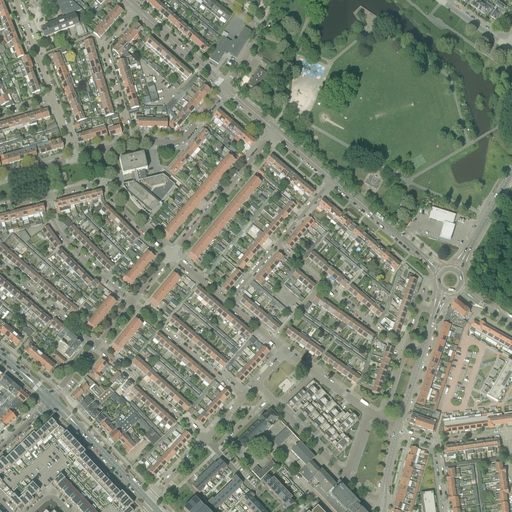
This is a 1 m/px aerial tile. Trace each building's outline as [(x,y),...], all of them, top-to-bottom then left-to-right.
[(53,0),(55,1),(57,4),(59,8),(60,11),(61,15),(62,16),(64,15),(64,17),(56,20),(57,22),(43,27),(44,29),(41,30),(44,38),(49,36),(74,27),(75,29),(76,32),(77,34),(77,38),(77,37),(78,37),(79,37),(87,34),(83,24),(89,17),(85,14),(83,12),(82,13),(82,14),(81,15),(80,16),(79,16),(78,17),(77,17),(77,16),(75,13),(81,10),(82,10),(70,0),(53,0)] [(159,0),(153,8),(158,12),(163,6),(161,5),(163,2),(160,0),(159,0)] [(200,5),(205,9),(211,1),(210,0),(204,0),(200,5)] [(250,0),(248,3),(253,6),(255,8),(261,0),(250,0)] [(470,5),(475,9),(480,2),(476,0),(473,0),(474,0),(470,5)] [(480,2),(475,9),(480,12),(487,3),(482,0),(481,0),(480,2)] [(205,9),(210,12),(216,4),(211,1),(205,9)] [(487,3),(480,12),(485,16),(488,12),(490,9),(492,10),(494,7),(487,2),(487,3)] [(493,13),(490,17),(496,21),(502,11),(503,11),(505,7),(503,6),(503,5),(497,2),(495,5),(499,8),(497,11),(495,10),(493,13)] [(158,12),(163,16),(170,8),(165,4),(163,6),(158,12)] [(210,12),(214,16),(221,8),(216,4),(210,12)] [(109,10),(112,12),(118,17),(123,12),(123,11),(122,12),(117,7),(117,6),(114,10),(112,8),(110,8),(109,10)] [(163,16),(167,20),(172,15),(170,13),(172,10),(170,8),(163,16)] [(214,16),(219,20),(225,12),(221,8),(214,16)] [(0,14),(0,19),(0,20),(8,17),(6,12),(0,14)] [(112,12),(107,17),(113,23),(118,17),(112,12)] [(225,12),(219,20),(219,21),(223,24),(230,16),(225,12)] [(167,20),(172,24),(177,19),(172,15),(167,20)] [(105,16),(101,21),(103,22),(109,28),(113,23),(107,17),(105,16)] [(177,19),(172,24),(177,28),(181,23),(184,20),(179,16),(177,19)] [(0,20),(3,26),(11,23),(8,17),(0,20)] [(103,22),(98,28),(104,33),(109,28),(103,22)] [(4,29),(5,32),(13,28),(11,23),(3,26),(0,26),(0,27),(1,30),(4,29)] [(136,23),(131,29),(137,34),(142,28),(136,24),(136,23)] [(177,28),(181,32),(186,27),(181,23),(177,28)] [(186,36),(186,37),(191,31),(192,29),(190,27),(188,29),(186,27),(181,32),(184,34),(183,35),(185,37),(186,36)] [(5,32),(3,32),(5,38),(7,37),(8,37),(15,34),(13,28),(5,32)] [(104,33),(98,28),(93,33),(93,34),(94,33),(99,38),(99,39),(104,33)] [(228,53),(236,58),(251,32),(252,33),(252,32),(244,28),(235,42),(233,41),(232,42),(231,43),(222,37),(209,59),(218,64),(217,65),(218,65),(224,55),(224,54),(225,55),(226,56),(228,54),(228,53)] [(131,29),(127,34),(133,39),(137,34),(131,29)] [(188,39),(191,41),(196,35),(191,31),(186,37),(186,38),(188,39)] [(7,37),(5,38),(7,44),(9,43),(10,43),(17,40),(15,34),(8,37),(7,37)] [(127,34),(122,39),(128,44),(133,39),(127,34)] [(144,40),(142,42),(144,44),(146,42),(150,37),(148,34),(144,39),(144,40)] [(194,44),(195,45),(200,39),(196,35),(191,41),(193,43),(192,43),(194,45),(194,44)] [(145,45),(150,49),(155,43),(150,38),(150,39),(145,45),(145,44),(145,45)] [(196,45),(195,46),(197,48),(198,47),(200,49),(206,42),(202,38),(200,39),(195,45),(196,45)] [(122,39),(117,44),(123,49),(123,50),(126,53),(131,48),(130,47),(128,45),(128,44),(122,39)] [(9,43),(11,48),(19,45),(17,40),(9,43)] [(84,42),(86,49),(94,47),(91,40),(84,42)] [(206,42),(200,49),(202,51),(202,52),(204,53),(205,53),(208,49),(210,48),(212,45),(207,41),(206,42)] [(150,49),(154,53),(160,47),(155,43),(150,49)] [(117,44),(112,50),(113,50),(118,55),(120,53),(123,56),(123,59),(125,58),(130,57),(126,53),(123,50),(123,49),(117,44)] [(11,48),(14,54),(21,51),(19,45),(11,48)] [(86,49),(88,56),(96,54),(94,47),(86,49)] [(154,53),(159,57),(164,51),(160,47),(154,53)] [(52,56),(51,56),(52,57),(54,63),(61,60),(64,60),(62,54),(66,53),(64,49),(57,52),(57,53),(58,54),(52,56)] [(21,51),(14,54),(16,60),(16,59),(23,57),(24,57),(21,51)] [(159,57),(163,61),(169,55),(164,51),(159,57)] [(88,56),(90,63),(97,60),(96,54),(88,56)] [(163,61),(168,65),(173,59),(169,55),(163,61)] [(20,60),(22,66),(30,63),(28,57),(27,57),(28,57),(20,60)] [(61,60),(54,63),(57,70),(67,66),(66,63),(65,63),(65,62),(64,59),(64,60),(61,60)] [(117,62),(119,69),(127,67),(129,66),(129,65),(127,59),(124,60),(124,59),(124,60),(117,62)] [(168,65),(172,69),(178,63),(173,59),(168,65)] [(90,63),(92,69),(99,67),(97,60),(90,63)] [(20,67),(22,72),(32,68),(30,63),(22,66),(20,67)] [(175,75),(177,73),(182,67),(178,63),(172,69),(170,71),(175,75)] [(67,66),(57,70),(59,76),(69,72),(67,66)] [(92,69),(94,76),(101,74),(99,67),(92,69)] [(127,67),(119,69),(121,76),(128,73),(127,67)] [(159,75),(160,73),(162,71),(158,67),(154,71),(159,75)] [(177,73),(181,77),(187,70),(182,67),(177,73)] [(23,78),(25,77),(33,74),(31,69),(32,68),(22,72),(21,73),(23,78)] [(270,76),(267,74),(267,73),(259,69),(248,86),(256,90),(261,82),(264,84),(270,76)] [(187,70),(181,77),(186,81),(186,80),(191,75),(187,70)] [(69,72),(59,76),(62,83),(69,80),(72,79),(69,72)] [(128,73),(121,76),(123,83),(133,80),(133,79),(131,73),(128,73)] [(25,77),(27,83),(35,80),(33,74),(25,77)] [(94,76),(92,77),(94,83),(96,83),(103,81),(101,74),(94,76)] [(195,76),(188,83),(191,85),(192,84),(197,78),(195,76)] [(69,80),(62,83),(64,90),(72,87),(75,86),(74,85),(72,79),(69,80)] [(27,83),(25,84),(26,86),(27,88),(27,89),(37,86),(35,80),(27,83)] [(133,80),(123,83),(125,89),(133,87),(131,84),(134,83),(133,80)] [(96,83),(94,83),(95,90),(98,89),(105,87),(103,81),(96,83)] [(203,82),(198,88),(200,90),(206,95),(210,90),(204,85),(206,82),(204,81),(203,82)] [(37,86),(27,90),(29,97),(33,96),(32,94),(39,91),(39,92),(40,92),(37,86)] [(133,87),(125,89),(127,96),(134,94),(137,93),(135,86),(133,87)] [(64,90),(67,96),(74,93),(72,87),(64,90)] [(97,97),(100,96),(107,94),(105,87),(98,89),(95,90),(97,97)] [(200,90),(196,94),(202,100),(204,97),(204,98),(206,96),(206,95),(200,90)] [(74,93),(67,96),(69,103),(77,100),(74,93)] [(134,94),(127,96),(129,103),(136,100),(136,97),(138,96),(137,93),(134,94)] [(100,96),(102,103),(109,101),(107,94),(100,96)] [(177,94),(173,98),(178,102),(181,98),(177,94)] [(196,94),(192,99),(198,104),(202,100),(196,94)] [(6,96),(0,98),(0,102),(2,106),(5,104),(6,107),(14,105),(12,101),(9,102),(6,96)] [(77,100),(69,103),(72,109),(79,106),(81,105),(79,99),(77,100)] [(192,99),(188,104),(195,109),(198,104),(192,99)] [(136,100),(129,103),(131,110),(131,109),(136,108),(138,107),(139,107),(136,100)] [(102,103),(104,109),(111,107),(109,101),(102,103)] [(186,102),(182,106),(184,108),(191,113),(195,109),(188,104),(186,102)] [(169,103),(166,107),(167,110),(170,109),(170,111),(171,110),(172,109),(174,107),(169,103)] [(79,106),(72,109),(74,115),(82,113),(79,106)] [(111,107),(104,109),(106,117),(106,116),(113,114),(113,115),(111,107)] [(184,108),(181,113),(187,118),(191,113),(184,108)] [(47,109),(40,111),(42,119),(49,117),(47,110),(47,109)] [(40,111),(33,113),(36,121),(42,119),(40,111)] [(213,117),(218,121),(223,115),(219,111),(213,117)] [(33,113),(27,115),(29,123),(30,126),(36,124),(36,121),(36,120),(33,113)] [(82,113),(74,115),(77,122),(77,123),(77,122),(81,120),(84,119),(84,120),(82,113)] [(181,113),(177,117),(183,123),(187,118),(181,113)] [(27,115),(20,117),(22,125),(29,123),(27,115)] [(218,121),(223,125),(228,118),(226,116),(226,117),(223,115),(218,121)] [(175,116),(168,124),(169,124),(169,125),(173,130),(177,126),(179,128),(183,123),(177,117),(176,118),(175,116)] [(20,117),(13,119),(15,127),(22,125),(20,117)] [(223,125),(221,127),(225,131),(226,130),(232,122),(230,121),(231,120),(228,118),(223,125)] [(13,119),(6,121),(9,129),(15,127),(13,119)] [(6,121),(0,123),(0,124),(2,133),(9,131),(9,129),(6,121)] [(232,122),(226,130),(230,134),(237,126),(232,122)] [(119,126),(113,128),(115,135),(121,134),(119,126)] [(230,134),(229,135),(234,139),(235,138),(241,130),(237,126),(230,134)] [(99,129),(101,137),(107,135),(105,127),(99,129)] [(99,129),(93,130),(95,138),(101,137),(99,129)] [(203,129),(199,134),(205,139),(209,134),(203,129)] [(93,130),(87,132),(90,140),(95,138),(93,130)] [(239,141),(241,140),(246,133),(244,131),(244,132),(241,130),(235,138),(239,141)] [(84,142),(81,134),(81,132),(75,134),(78,144),(84,142)] [(87,132),(81,134),(84,142),(90,140),(87,132)] [(241,140),(245,144),(250,138),(248,136),(249,135),(246,133),(241,140)] [(199,134),(195,138),(202,144),(205,139),(199,134)] [(195,138),(191,143),(198,148),(202,144),(195,138)] [(245,144),(243,147),(248,151),(250,148),(255,142),(250,138),(245,144)] [(47,140),(42,142),(42,144),(44,149),(45,149),(46,153),(52,151),(51,147),(50,147),(48,143),(47,140)] [(56,140),(54,141),(55,145),(56,145),(58,150),(63,148),(62,142),(61,143),(60,140),(56,141),(56,140)] [(54,141),(48,143),(50,147),(51,147),(52,151),(58,150),(56,145),(55,145),(54,141)] [(191,143),(188,148),(194,153),(198,148),(191,143)] [(44,149),(42,144),(37,146),(38,149),(39,149),(41,155),(46,153),(45,149),(44,149)] [(188,148),(184,152),(190,158),(194,153),(188,148)] [(183,153),(180,157),(186,162),(189,164),(193,160),(190,158),(184,152),(183,153)] [(231,153),(224,161),(231,166),(237,158),(231,153)] [(143,212),(147,215),(149,217),(175,186),(163,176),(162,176),(146,180),(145,176),(147,176),(146,173),(145,174),(144,170),(147,169),(143,154),(136,155),(137,157),(133,158),(132,156),(126,158),(119,159),(122,170),(123,175),(131,173),(132,177),(131,177),(131,179),(132,179),(133,183),(122,185),(123,187),(127,193),(131,198),(135,204),(139,208),(143,212)] [(268,164),(271,167),(276,160),(272,156),(263,165),(265,167),(268,164)] [(180,157),(176,162),(182,167),(184,165),(186,162),(180,157)] [(274,172),(276,170),(281,164),(276,160),(271,167),(270,168),(274,172)] [(224,161),(217,169),(224,175),(231,166),(224,161)] [(176,162),(172,166),(178,171),(182,167),(176,162)] [(274,172),(274,173),(278,176),(278,177),(286,167),(284,165),(283,166),(281,164),(276,170),(274,172)] [(178,171),(172,166),(168,171),(174,176),(176,174),(178,171)] [(278,176),(278,177),(282,181),(285,178),(290,172),(288,170),(289,169),(286,167),(278,177),(278,176)] [(194,173),(200,178),(203,174),(197,169),(194,173)] [(217,169),(210,177),(217,183),(224,175),(217,169)] [(285,178),(290,182),(296,175),(293,173),(293,174),(290,172),(285,178)] [(257,174),(250,183),(257,188),(264,180),(257,174)] [(290,182),(294,186),(300,180),(298,178),(298,177),(296,175),(290,182)] [(210,177),(203,186),(210,191),(217,183),(210,177)] [(294,186),(299,190),(305,183),(303,181),(302,182),(300,180),(294,186)] [(250,183),(243,191),(250,196),(257,188),(250,183)] [(299,190),(304,194),(309,188),(307,186),(307,185),(305,183),(299,190)] [(203,186),(196,194),(203,199),(210,191),(203,186)] [(304,194),(302,197),(307,201),(314,192),(309,188),(304,194)] [(101,191),(95,192),(97,199),(100,198),(101,203),(103,203),(104,202),(101,191)] [(243,191),(236,199),(243,205),(250,196),(243,191)] [(95,192),(89,193),(91,201),(92,204),(98,203),(97,199),(95,192)] [(196,194),(189,202),(196,207),(203,199),(196,194)] [(66,199),(60,201),(63,212),(69,210),(66,199)] [(236,199),(229,207),(236,213),(243,205),(236,199)] [(317,208),(321,212),(328,204),(328,203),(326,201),(326,202),(323,200),(317,208)] [(63,212),(60,201),(54,202),(57,214),(60,213),(60,212),(63,212)] [(189,202),(182,210),(189,216),(196,207),(189,202)] [(290,202),(286,207),(292,211),(295,207),(290,202)] [(328,204),(323,210),(325,211),(328,214),(333,208),(328,204)] [(46,217),(43,205),(37,207),(39,214),(42,213),(45,224),(48,223),(46,217)] [(101,210),(105,215),(110,209),(106,205),(101,210)] [(229,207),(222,216),(229,221),(236,213),(229,207)] [(286,207),(283,211),(288,216),(292,211),(286,207)] [(31,208),(25,210),(27,217),(33,215),(31,208)] [(328,214),(333,218),(338,212),(333,208),(328,214)] [(438,221),(444,223),(452,225),(452,226),(453,226),(453,225),(456,215),(433,208),(429,218),(429,219),(430,218),(437,221),(438,221)] [(105,215),(109,219),(114,213),(110,209),(105,215)] [(182,210),(176,218),(182,224),(189,216),(182,210)] [(20,211),(14,212),(16,220),(19,219),(20,222),(23,222),(22,218),(20,211)] [(283,211),(279,216),(284,220),(288,216),(283,211)] [(333,218),(331,220),(336,224),(342,216),(338,212),(333,218)] [(111,221),(113,223),(118,217),(114,213),(109,219),(107,221),(109,223),(111,221)] [(276,214),(272,218),(275,220),(280,225),(284,220),(279,216),(278,216),(276,214)] [(222,216),(215,224),(222,229),(229,221),(222,216)] [(335,225),(340,229),(347,220),(342,216),(336,224),(335,225)] [(113,223),(117,227),(122,221),(118,217),(113,223)] [(176,218),(169,227),(175,232),(182,224),(176,218)] [(308,218),(305,222),(310,227),(314,222),(308,218)] [(275,220),(271,225),(276,229),(280,225),(275,220)] [(340,229),(345,233),(352,224),(347,220),(340,229)] [(117,227),(121,231),(126,226),(122,221),(117,227)] [(455,224),(444,221),(439,238),(450,241),(455,224)] [(305,222),(301,227),(306,231),(310,227),(305,222)] [(215,224),(208,232),(215,238),(222,229),(215,224)] [(349,237),(350,237),(357,228),(352,224),(345,233),(349,237)] [(271,225),(267,229),(272,234),(276,229),(271,225)] [(73,226),(68,231),(72,235),(77,230),(79,228),(77,226),(75,228),(73,226)] [(121,235),(123,237),(130,230),(126,226),(121,231),(123,233),(121,235)] [(41,235),(42,237),(51,231),(48,227),(42,231),(43,233),(41,235)] [(175,232),(169,227),(162,235),(168,241),(175,232)] [(301,227),(297,231),(302,236),(304,237),(308,233),(306,231),(301,227)] [(350,237),(354,241),(362,232),(357,228),(350,237)] [(267,229),(263,234),(269,238),(272,234),(267,229)] [(77,230),(72,235),(76,239),(83,232),(81,230),(79,232),(77,230)] [(127,237),(129,239),(134,234),(130,230),(123,237),(125,239),(127,237)] [(51,231),(42,237),(44,239),(46,238),(48,240),(54,236),(51,231)] [(256,235),(257,236),(265,243),(269,238),(263,234),(260,231),(256,235)] [(297,231),(293,236),(298,240),(302,236),(297,231)] [(83,232),(76,239),(80,243),(85,238),(83,236),(85,234),(83,232)] [(208,232),(202,240),(208,246),(215,238),(208,232)] [(359,245),(361,242),(366,236),(362,232),(354,241),(359,245)] [(134,234),(129,239),(127,241),(129,243),(131,241),(134,243),(139,238),(134,234)] [(48,240),(51,245),(57,241),(54,236),(48,240)] [(257,236),(254,241),(256,243),(261,247),(265,243),(257,236)] [(293,236),(289,240),(294,245),(298,240),(293,236)] [(364,245),(366,246),(371,240),(366,236),(361,242),(359,245),(361,248),(364,245)] [(85,238),(80,243),(84,247),(89,242),(91,240),(89,238),(87,240),(85,238)] [(202,240),(195,248),(201,254),(208,246),(202,240)] [(294,245),(289,240),(285,245),(290,250),(294,245)] [(366,246),(368,248),(367,248),(370,251),(376,244),(371,240),(366,246)] [(57,241),(51,245),(49,247),(51,249),(53,247),(55,250),(61,246),(57,241)] [(252,241),(248,245),(251,248),(252,247),(257,252),(261,247),(256,243),(255,243),(252,241)] [(89,242),(84,247),(88,251),(93,246),(89,242)] [(374,257),(376,254),(381,249),(376,244),(370,251),(369,252),(374,257)] [(88,251),(92,255),(99,248),(98,246),(95,248),(93,246),(88,251)] [(147,252),(143,257),(150,262),(156,254),(150,249),(148,247),(145,251),(146,251),(147,252)] [(252,247),(248,252),(253,256),(257,252),(252,247)] [(2,255),(6,258),(11,253),(13,250),(11,248),(9,251),(6,249),(2,255)] [(99,248),(92,255),(96,259),(101,254),(99,252),(101,250),(99,248)] [(195,248),(188,257),(194,262),(197,265),(200,262),(197,259),(197,258),(201,254),(195,248)] [(56,259),(57,260),(65,253),(61,249),(56,254),(58,256),(56,259)] [(376,254),(381,258),(385,253),(381,249),(376,254)] [(11,253),(6,258),(10,262),(17,254),(15,252),(13,255),(11,253)] [(245,255),(244,256),(245,257),(246,258),(249,261),(253,256),(248,252),(246,255),(245,255)] [(61,260),(64,262),(69,257),(65,253),(57,260),(59,262),(61,260)] [(278,253),(274,258),(279,262),(283,258),(278,253)] [(308,258),(313,262),(317,257),(312,253),(308,258)] [(381,258),(385,262),(390,257),(385,253),(381,258)] [(10,262),(15,266),(19,260),(17,258),(19,256),(17,254),(10,262)] [(96,259),(96,260),(100,264),(108,256),(106,254),(104,257),(101,254),(96,259)] [(241,254),(238,259),(240,261),(245,265),(249,261),(246,258),(245,257),(244,256),(241,254)] [(108,256),(100,264),(104,268),(104,267),(109,262),(107,260),(109,258),(108,256)] [(64,262),(68,266),(73,261),(69,257),(64,262)] [(143,257),(130,273),(136,278),(150,262),(143,257)] [(313,262),(317,266),(322,260),(317,257),(313,262)] [(388,269),(390,266),(395,261),(390,257),(385,262),(383,265),(388,269)] [(270,262),(277,269),(278,269),(281,264),(279,262),(274,258),(270,262)] [(19,260),(15,266),(19,269),(26,261),(24,260),(22,262),(19,260)] [(104,267),(104,268),(109,272),(110,270),(112,268),(114,267),(111,264),(114,262),(112,260),(109,262),(104,267)] [(317,266),(322,270),(326,264),(322,260),(317,266)] [(19,269),(23,273),(28,267),(26,265),(28,263),(26,261),(19,269)] [(70,268),(72,270),(77,265),(73,261),(68,266),(65,269),(67,271),(70,268)] [(245,265),(240,261),(236,266),(241,270),(245,265)] [(395,261),(390,266),(393,269),(391,271),(393,273),(400,265),(395,261)] [(270,262),(266,267),(272,272),(274,273),(277,269),(270,262)] [(326,264),(322,270),(326,273),(331,268),(333,266),(328,262),(326,264)] [(28,267),(23,273),(28,277),(35,269),(30,265),(28,267)] [(72,270),(69,273),(71,275),(72,275),(74,277),(81,269),(77,265),(72,270)] [(266,267),(262,272),(268,276),(272,272),(266,267)] [(326,273),(331,277),(335,272),(331,268),(326,273)] [(35,269),(28,277),(32,280),(37,275),(39,273),(35,269)] [(78,276),(80,279),(85,273),(81,269),(74,277),(75,279),(78,276)] [(237,270),(233,275),(238,279),(242,275),(237,270)] [(176,271),(169,279),(176,284),(177,283),(179,285),(185,278),(176,271)] [(292,276),(291,278),(295,282),(297,280),(301,275),(297,271),(292,276)] [(262,272),(259,276),(264,281),(268,276),(262,272)] [(331,277),(335,281),(340,276),(335,272),(331,277)] [(80,279),(78,281),(82,285),(84,283),(89,277),(85,273),(80,279)] [(136,278),(130,273),(123,281),(130,287),(136,278)] [(409,280),(408,284),(414,286),(416,280),(411,279),(412,276),(408,274),(406,279),(409,280)] [(37,275),(32,280),(37,284),(43,276),(41,275),(39,277),(37,275)] [(233,275),(229,279),(234,284),(238,279),(233,275)] [(297,280),(302,284),(306,279),(301,275),(297,280)] [(340,276),(335,281),(340,285),(344,280),(347,277),(344,275),(342,278),(340,276)] [(259,276),(254,281),(260,285),(262,287),(266,282),(264,281),(259,276)] [(38,285),(42,289),(47,284),(45,282),(47,279),(45,277),(38,285)] [(84,283),(88,287),(93,282),(89,277),(84,283)] [(344,280),(340,285),(344,289),(348,285),(349,284),(351,281),(350,280),(347,277),(344,280)] [(227,278),(223,282),(225,284),(230,288),(234,284),(229,279),(229,280),(227,278)] [(169,279),(156,295),(163,300),(176,284),(169,279)] [(302,284),(306,288),(311,282),(306,279),(302,284)] [(93,282),(88,287),(90,289),(92,287),(94,289),(99,284),(95,280),(93,282)] [(0,289),(0,291),(1,292),(2,292),(4,293),(11,285),(6,282),(2,287),(0,289)] [(188,288),(186,291),(188,293),(190,290),(195,285),(191,282),(187,287),(188,288)] [(311,282),(306,288),(311,292),(315,287),(311,282)] [(405,283),(403,289),(404,289),(406,290),(412,292),(414,286),(408,284),(407,284),(405,283)] [(42,289),(47,293),(51,287),(47,284),(42,289)] [(230,288),(225,284),(221,289),(226,293),(230,288)] [(8,293),(10,295),(15,289),(11,285),(4,293),(6,295),(8,293)] [(290,288),(288,290),(293,294),(297,290),(293,286),(292,286),(290,288)] [(347,291),(351,295),(356,290),(351,286),(347,291)] [(47,293),(51,297),(58,289),(56,287),(54,289),(51,287),(47,293)] [(193,293),(198,296),(202,291),(198,287),(193,293)] [(403,288),(401,294),(402,295),(404,295),(411,297),(412,292),(406,290),(404,289),(403,289),(403,288)] [(15,289),(10,295),(13,297),(11,299),(13,301),(20,293),(15,289)] [(51,297),(56,300),(60,295),(58,293),(60,290),(58,289),(51,297)] [(351,295),(356,299),(360,293),(356,290),(351,295)] [(202,291),(198,296),(202,300),(207,295),(202,291)] [(360,293),(356,299),(360,303),(365,297),(367,295),(362,291),(360,293)] [(239,302),(244,306),(248,301),(250,299),(243,293),(242,294),(242,295),(244,297),(239,302)] [(18,301),(21,304),(25,298),(21,294),(14,302),(16,304),(18,301)] [(56,300),(60,304),(65,298),(67,296),(65,294),(63,297),(60,295),(56,300)] [(112,294),(105,303),(112,308),(119,300),(112,294)] [(163,300),(156,295),(149,303),(156,308),(163,300)] [(202,300),(207,304),(211,299),(207,295),(202,300)] [(313,301),(311,304),(316,307),(317,305),(321,299),(317,296),(313,301)] [(360,303),(365,306),(369,301),(365,297),(360,303)] [(21,308),(23,310),(30,302),(25,298),(21,304),(23,306),(21,308)] [(60,304),(64,308),(69,302),(71,300),(69,298),(67,300),(65,298),(60,304)] [(207,304),(212,308),(216,303),(211,299),(207,304)] [(317,305),(322,308),(326,303),(321,299),(317,305)] [(369,301),(365,306),(369,310),(374,305),(375,302),(371,299),(369,301)] [(178,305),(172,300),(170,302),(176,308),(178,305)] [(244,306),(248,310),(253,304),(248,301),(244,306)] [(449,307),(447,311),(446,314),(445,318),(444,321),(444,322),(452,324),(453,320),(451,320),(453,314),(460,306),(459,305),(460,303),(458,301),(457,301),(456,301),(457,301),(456,302),(455,302),(453,304),(454,305),(451,308),(449,307)] [(30,302),(23,310),(25,311),(27,309),(29,311),(34,305),(30,302)] [(64,308),(69,311),(73,306),(75,303),(73,302),(71,304),(69,302),(64,308)] [(253,304),(248,310),(253,314),(257,308),(259,306),(255,302),(253,304)] [(105,303),(92,319),(98,324),(112,308),(105,303)] [(214,314),(216,312),(221,307),(216,303),(212,308),(210,310),(214,314)] [(322,308),(327,312),(331,306),(326,303),(322,308)] [(452,324),(456,326),(457,322),(455,321),(457,317),(464,309),(463,309),(464,306),(462,304),(461,305),(461,304),(461,305),(460,306),(453,314),(451,320),(453,320),(452,324)] [(34,305),(29,311),(32,313),(30,315),(32,317),(38,309),(34,305)] [(369,310),(374,314),(379,309),(374,305),(369,310)] [(73,306),(69,311),(73,315),(78,310),(73,306)] [(327,312),(332,315),(336,309),(331,306),(327,312)] [(2,307),(0,308),(0,311),(4,315),(0,319),(0,320),(1,322),(6,316),(8,313),(9,313),(2,307)] [(216,312),(221,316),(225,310),(221,307),(216,312)] [(253,314),(257,317),(262,312),(257,308),(253,314)] [(464,328),(467,323),(462,320),(469,312),(470,312),(469,311),(469,312),(468,313),(467,312),(468,310),(466,308),(465,308),(464,309),(457,317),(455,321),(457,322),(456,326),(464,328)] [(38,309),(32,317),(33,319),(35,316),(36,316),(38,318),(43,313),(38,309)] [(332,315),(337,319),(341,313),(336,309),(332,315)] [(379,309),(374,314),(379,318),(383,313),(379,309)] [(221,316),(225,320),(230,314),(225,310),(221,316)] [(257,317),(262,321),(266,316),(262,312),(257,317)] [(43,313),(38,318),(40,320),(38,323),(40,324),(47,317),(43,313)] [(337,319),(342,322),(346,316),(341,313),(337,319)] [(225,320),(230,323),(234,318),(230,314),(225,320)] [(138,316),(131,324),(138,330),(145,322),(138,316)] [(262,321),(266,325),(271,320),(266,316),(262,321)] [(342,322),(340,324),(345,328),(347,326),(351,320),(346,316),(342,322)] [(47,317),(40,324),(42,326),(44,324),(47,326),(52,320),(47,317)] [(168,322),(173,326),(177,320),(173,317),(168,322)] [(266,325),(271,329),(275,324),(277,321),(273,317),(271,320),(266,325)] [(173,326),(177,330),(182,324),(184,322),(179,318),(177,320),(173,326)] [(230,323),(234,327),(239,322),(234,318),(230,323)] [(50,325),(54,329),(59,323),(55,319),(50,325)] [(98,324),(92,319),(85,327),(92,332),(98,324)] [(347,326),(351,329),(355,323),(351,320),(347,326)] [(474,321),(468,331),(474,334),(475,332),(479,324),(474,321)] [(479,324),(475,332),(480,335),(486,325),(485,325),(485,324),(481,321),(479,324)] [(237,333),(239,331),(243,326),(239,322),(234,327),(233,329),(237,333)] [(54,329),(52,331),(54,333),(56,330),(59,332),(60,331),(64,327),(59,323),(54,329)] [(351,329),(356,332),(360,327),(355,323),(351,329)] [(443,323),(441,329),(449,331),(451,326),(443,323)] [(131,324),(118,340),(125,346),(138,330),(131,324)] [(177,330),(182,333),(187,328),(182,324),(177,330)] [(275,324),(271,329),(276,333),(280,328),(275,324)] [(3,335),(4,336),(10,329),(5,325),(0,331),(0,332),(1,333),(1,334),(3,336),(3,335)] [(486,325),(480,335),(486,338),(491,328),(487,326),(486,325)] [(243,326),(239,331),(241,333),(239,335),(242,337),(243,335),(248,330),(243,326)] [(8,339),(15,331),(16,331),(11,327),(10,329),(4,336),(5,337),(5,338),(7,339),(8,339)] [(356,332),(361,336),(365,330),(360,327),(356,332)] [(23,330),(22,331),(29,337),(29,338),(33,333),(28,328),(27,329),(26,328),(23,330)] [(65,328),(61,332),(64,334),(71,341),(74,343),(77,341),(78,339),(68,331),(67,330),(65,328)] [(182,333),(187,337),(191,332),(187,328),(182,333)] [(285,334),(290,337),(294,331),(289,328),(285,334)] [(486,338),(485,340),(490,343),(491,341),(497,331),(491,328),(486,338)] [(187,337),(191,341),(196,336),(200,331),(197,329),(193,334),(191,332),(187,337)] [(399,331),(393,329),(391,335),(397,337),(399,331)] [(441,329),(439,335),(447,337),(449,331),(441,329)] [(248,330),(243,335),(241,338),(246,342),(253,334),(248,330)] [(361,336),(366,339),(370,334),(365,330),(361,336)] [(18,336),(15,334),(17,332),(15,331),(8,339),(10,340),(9,341),(11,343),(12,342),(13,343),(18,336)] [(290,337),(295,341),(299,335),(294,331),(290,337)] [(497,331),(491,341),(497,344),(502,334),(497,331)] [(299,335),(295,341),(299,344),(304,338),(306,336),(301,332),(299,335)] [(154,339),(158,343),(163,337),(158,334),(154,339)] [(370,334),(366,339),(371,343),(375,337),(370,334)] [(502,334),(497,344),(502,347),(508,337),(502,334)] [(18,336),(13,343),(17,346),(22,340),(18,336)] [(191,341),(196,345),(200,340),(196,336),(191,341)] [(304,338),(299,344),(304,348),(310,339),(306,336),(304,338)] [(50,345),(49,346),(50,346),(52,348),(52,349),(53,348),(60,340),(57,337),(52,343),(50,345)] [(158,343),(163,347),(167,341),(163,337),(158,343)] [(252,337),(248,341),(250,343),(252,345),(257,341),(252,337)] [(511,339),(508,337),(502,347),(508,350),(511,342),(511,339)] [(310,339),(304,348),(309,351),(314,345),(316,342),(311,338),(310,339)] [(24,351),(28,355),(34,348),(36,346),(35,346),(33,344),(29,340),(23,347),(24,347),(26,348),(24,351)] [(125,346),(118,340),(111,348),(118,354),(125,346)] [(196,345),(200,349),(205,344),(200,340),(196,345)] [(438,340),(436,346),(443,348),(445,343),(438,340)] [(71,341),(67,346),(75,352),(81,344),(77,341),(74,343),(71,341)] [(163,347),(167,350),(172,345),(167,341),(163,347)] [(314,345),(309,351),(314,355),(318,348),(321,345),(316,342),(314,345)] [(200,349),(205,353),(209,347),(205,344),(200,349)] [(269,352),(260,344),(256,349),(259,352),(265,357),(268,354),(268,353),(269,352)] [(132,348),(138,353),(140,350),(134,345),(132,348)] [(167,350),(172,354),(176,349),(172,345),(167,350)] [(382,352),(385,353),(391,355),(393,349),(387,347),(384,345),(382,352)] [(63,351),(63,352),(64,352),(65,353),(64,355),(65,355),(65,356),(69,359),(75,352),(67,346),(63,350),(63,351)] [(436,346),(434,351),(441,354),(443,348),(436,346)] [(205,353),(209,357),(214,351),(209,347),(205,353)] [(32,358),(38,352),(34,348),(28,355),(30,356),(29,357),(31,358),(32,358)] [(318,348),(314,355),(319,358),(324,352),(318,348)] [(172,354),(177,358),(181,353),(176,349),(172,354)] [(209,357),(214,360),(218,355),(214,351),(209,357)] [(357,353),(366,360),(367,357),(358,351),(357,353)] [(434,351),(432,357),(439,360),(441,354),(434,351)] [(36,361),(37,362),(42,355),(38,352),(32,358),(34,360),(33,360),(35,362),(36,361)] [(253,354),(255,356),(261,361),(265,357),(259,352),(257,354),(255,352),(253,354)] [(177,358),(175,360),(180,364),(181,362),(186,357),(184,355),(181,353),(177,358)] [(214,360),(218,364),(225,357),(220,353),(218,355),(214,360)] [(252,354),(249,358),(251,361),(257,366),(258,365),(258,364),(261,361),(255,356),(252,354)] [(321,360),(326,363),(331,357),(326,354),(321,360)] [(40,365),(41,365),(46,359),(42,355),(37,362),(38,363),(38,364),(40,365)] [(56,356),(55,358),(63,365),(66,362),(57,355),(56,356)] [(225,357),(218,364),(223,368),(230,360),(225,356),(225,357)] [(132,363),(136,367),(142,361),(137,357),(132,363)] [(181,362),(179,365),(184,368),(186,366),(190,361),(186,357),(184,359),(182,361),(181,362)] [(326,363),(331,367),(336,361),(331,357),(326,363)] [(432,357),(430,363),(437,366),(439,360),(432,357)] [(44,368),(45,369),(51,363),(46,359),(41,365),(42,367),(44,369),(44,368)] [(101,360),(97,365),(102,369),(103,370),(105,372),(107,369),(109,367),(101,360)] [(487,396),(498,402),(500,399),(501,400),(503,396),(502,395),(503,392),(505,393),(507,390),(505,389),(507,386),(508,387),(510,383),(509,382),(511,379),(511,380),(511,362),(508,360),(505,364),(508,365),(491,395),(488,394),(487,396)] [(136,367),(141,371),(146,365),(142,361),(136,367)] [(186,366),(190,370),(195,364),(190,361),(186,366)] [(251,361),(247,365),(253,370),(257,366),(251,361)] [(331,367),(336,370),(340,364),(336,361),(331,367)] [(51,363),(45,369),(46,370),(46,371),(48,373),(49,372),(49,373),(55,366),(51,363)] [(430,363),(428,369),(435,372),(437,366),(430,363)] [(188,372),(193,376),(195,373),(195,374),(199,368),(195,364),(190,370),(188,372)] [(336,370),(341,374),(345,368),(340,364),(336,370)] [(97,365),(93,370),(101,376),(103,374),(105,372),(103,370),(102,369),(97,365)] [(141,371),(145,376),(151,370),(146,365),(141,371)] [(247,365),(243,369),(249,375),(253,370),(247,365)] [(195,374),(199,377),(204,372),(199,368),(195,374)] [(341,374),(346,377),(350,371),(345,368),(341,374)] [(243,369),(239,374),(245,379),(249,375),(243,369)] [(376,369),(374,374),(377,376),(384,378),(386,372),(379,370),(376,369)] [(428,369),(426,375),(434,377),(437,378),(439,373),(435,372),(428,369)] [(101,376),(93,370),(89,375),(97,381),(101,376)] [(145,376),(150,380),(155,374),(150,371),(151,370),(145,376)] [(346,377),(351,381),(355,375),(350,371),(346,377)] [(199,377),(204,381),(208,376),(204,372),(199,377)] [(355,375),(351,381),(356,384),(359,380),(360,378),(361,375),(357,372),(355,375)] [(150,380),(154,384),(159,378),(155,374),(150,380)] [(245,379),(239,374),(235,378),(241,383),(245,379)] [(0,390),(9,380),(5,377),(3,375),(2,377),(0,378),(0,390)] [(426,375),(424,380),(432,383),(434,377),(426,375)] [(122,376),(116,382),(118,384),(117,385),(120,387),(122,385),(127,380),(122,376)] [(208,376),(204,381),(209,385),(213,380),(208,376)] [(89,388),(94,383),(90,380),(86,377),(75,391),(76,392),(71,397),(75,401),(77,399),(80,396),(87,390),(89,388)] [(154,384),(159,388),(164,382),(159,378),(154,384)] [(0,390),(0,396),(2,399),(5,401),(17,388),(9,380),(0,390)] [(334,409),(337,406),(332,400),(328,403),(323,398),(326,395),(321,389),(317,392),(312,386),(316,383),(313,380),(305,388),(308,390),(305,393),(302,390),(287,405),(292,411),(294,409),(297,412),(299,410),(302,407),(305,409),(301,412),(307,418),(310,415),(316,420),(312,424),(318,430),(321,426),(326,432),(323,435),(328,441),(332,438),(334,440),(331,444),(339,452),(350,442),(342,433),(357,419),(352,413),(350,415),(347,412),(345,414),(342,411),(339,414),(334,409)] [(370,383),(369,385),(371,385),(370,386),(373,387),(380,389),(382,383),(375,381),(372,380),(371,383),(370,383)] [(424,380),(422,386),(430,389),(432,383),(424,380)] [(210,385),(215,389),(219,385),(214,381),(210,385)] [(133,385),(129,382),(121,390),(123,392),(121,393),(123,395),(133,385)] [(159,388),(163,392),(168,386),(164,382),(159,388)] [(83,402),(80,406),(84,410),(84,411),(84,410),(83,411),(85,412),(85,413),(85,412),(91,406),(91,405),(96,400),(103,393),(94,383),(89,388),(87,390),(91,395),(83,402)] [(163,392),(168,395),(172,390),(168,386),(163,392)] [(422,386),(420,392),(428,395),(430,389),(422,386)] [(135,388),(131,392),(135,396),(140,391),(135,387),(135,388)] [(380,389),(373,387),(371,393),(378,395),(380,389)] [(17,388),(5,401),(9,406),(15,399),(21,391),(17,388)] [(107,389),(103,393),(96,400),(91,405),(91,406),(85,412),(89,416),(99,407),(100,406),(112,394),(107,389)] [(168,395),(172,399),(177,394),(172,390),(168,395)] [(225,390),(220,394),(226,399),(230,395),(225,390)] [(15,399),(9,406),(13,410),(16,413),(29,398),(21,391),(15,399)] [(135,396),(140,400),(144,395),(140,391),(135,396)] [(116,401),(119,398),(114,393),(109,397),(114,403),(116,401)] [(172,399),(177,403),(181,398),(177,394),(172,399)] [(220,394),(216,398),(222,404),(226,399),(220,394)] [(140,400),(144,404),(149,399),(144,395),(140,400)] [(7,418),(12,423),(13,422),(16,419),(13,416),(16,413),(13,410),(9,406),(5,401),(2,399),(0,396),(0,408),(1,410),(8,417),(7,418)] [(119,398),(116,401),(121,407),(126,403),(121,397),(119,398)] [(426,400),(418,397),(416,403),(424,406),(426,400)] [(177,403),(181,407),(186,402),(181,398),(177,403)] [(216,398),(212,403),(218,408),(222,404),(216,398)] [(144,404),(149,408),(153,403),(149,399),(144,404)] [(186,402),(181,407),(186,412),(191,406),(186,402)] [(149,408),(153,412),(158,407),(153,403),(149,408)] [(212,403),(208,407),(214,412),(218,408),(212,403)] [(99,407),(89,416),(93,420),(97,417),(99,414),(98,412),(102,408),(100,406),(99,407)] [(111,426),(104,432),(105,432),(105,433),(106,434),(107,434),(108,436),(118,427),(119,428),(132,416),(136,413),(130,407),(126,411),(129,414),(122,420),(120,417),(115,422),(116,424),(116,425),(115,425),(113,427),(111,425),(111,426)] [(153,412),(158,416),(162,411),(158,407),(153,412)] [(208,407),(204,412),(210,417),(214,412),(208,407)] [(0,414),(1,415),(5,420),(4,421),(9,426),(12,423),(7,418),(8,417),(1,410),(0,408),(0,414)] [(413,408),(412,412),(411,416),(412,417),(411,420),(410,420),(409,422),(410,423),(410,424),(409,425),(415,427),(421,410),(420,409),(420,410),(413,408)] [(201,409),(197,413),(200,416),(206,421),(210,417),(204,412),(201,409)] [(427,412),(421,429),(427,431),(431,419),(433,415),(434,415),(436,411),(435,411),(430,410),(429,409),(428,412),(427,412)] [(427,412),(421,410),(415,427),(421,429),(427,412)] [(158,416),(162,420),(166,415),(162,411),(158,416)] [(237,442),(244,450),(266,429),(267,431),(273,426),(272,424),(277,419),(270,411),(264,417),(263,416),(258,421),(259,422),(237,442)] [(96,420),(95,421),(99,426),(102,422),(104,420),(105,420),(106,421),(109,418),(108,417),(106,415),(107,414),(105,412),(104,413),(98,418),(96,420)] [(119,428),(110,437),(110,438),(114,442),(117,439),(124,433),(132,426),(135,424),(139,420),(141,418),(136,413),(132,416),(119,428)] [(501,415),(493,416),(494,425),(502,424),(506,424),(511,422),(511,413),(504,414),(505,417),(502,417),(501,415)] [(0,414),(0,422),(2,425),(6,429),(9,426),(4,421),(5,420),(1,415),(0,414)] [(162,420),(160,422),(165,426),(166,424),(171,419),(166,415),(162,420)] [(431,419),(427,431),(433,433),(433,432),(435,433),(439,417),(434,415),(433,415),(431,419)] [(200,416),(196,421),(202,426),(206,421),(200,416)] [(474,416),(468,417),(470,430),(476,429),(475,418),(474,416)] [(104,424),(100,427),(102,429),(102,430),(103,431),(104,431),(104,432),(111,426),(111,425),(109,423),(111,421),(112,421),(112,420),(110,417),(109,418),(107,420),(104,424)] [(462,417),(455,418),(456,421),(457,432),(463,431),(462,417)] [(468,417),(462,417),(463,431),(470,430),(468,417)] [(171,419),(166,424),(171,428),(176,423),(171,419)] [(52,420),(47,425),(54,432),(59,436),(59,437),(63,434),(62,433),(60,431),(61,430),(63,429),(60,427),(54,423),(52,420)] [(43,428),(50,436),(51,435),(54,432),(47,425),(43,428)] [(47,439),(50,436),(43,428),(39,432),(46,439),(47,439)] [(286,428),(282,432),(288,438),(292,434),(286,428)] [(150,429),(143,436),(153,446),(160,439),(151,429),(150,429)] [(40,441),(43,443),(46,439),(39,432),(36,435),(41,440),(40,441)] [(186,432),(182,436),(187,441),(191,437),(186,432)] [(288,438),(282,432),(272,441),(278,447),(283,443),(288,438)] [(36,444),(36,445),(40,441),(41,440),(36,435),(34,433),(29,437),(36,444)] [(62,444),(63,444),(70,437),(66,433),(59,440),(62,444)] [(125,434),(123,437),(119,440),(123,445),(121,447),(127,454),(140,442),(132,434),(128,437),(125,434)] [(296,463),(302,469),(311,461),(314,458),(292,434),(288,438),(283,443),(299,460),(296,463)] [(182,436),(177,441),(183,446),(187,441),(182,436)] [(36,445),(36,444),(29,437),(25,441),(32,448),(32,449),(36,445)] [(63,444),(61,446),(64,450),(66,448),(74,441),(70,437),(63,444)] [(32,449),(32,448),(25,441),(23,443),(21,445),(27,452),(28,453),(32,449)] [(66,448),(65,450),(68,453),(70,452),(77,445),(74,441),(66,448)] [(177,441),(173,445),(179,450),(183,446),(177,441)] [(28,453),(27,452),(21,445),(16,449),(17,449),(23,456),(24,457),(28,453)] [(74,456),(81,449),(77,445),(70,452),(74,456)] [(173,445),(169,449),(175,455),(179,450),(173,445)] [(411,448),(409,456),(415,458),(418,458),(420,450),(411,448)] [(24,457),(23,456),(17,449),(16,449),(12,453),(19,460),(24,457)] [(77,460),(82,455),(83,455),(85,453),(81,449),(74,456),(77,459),(77,460)] [(168,449),(164,453),(165,454),(171,459),(174,456),(174,455),(175,455),(170,450),(169,449),(169,450),(168,449)] [(19,460),(12,453),(8,457),(15,464),(19,460)] [(165,454),(161,458),(167,463),(171,459),(165,454)] [(75,462),(79,466),(86,459),(83,455),(82,455),(77,460),(75,462)] [(159,456),(155,461),(157,463),(163,468),(164,467),(164,466),(167,463),(161,458),(159,456)] [(8,457),(5,460),(10,465),(9,466),(11,468),(15,464),(8,457)] [(0,460),(0,463),(5,470),(10,465),(5,460),(2,458),(0,460)] [(79,466),(83,470),(90,463),(86,459),(79,466)] [(216,464),(215,464),(221,470),(222,472),(227,468),(220,460),(216,464)] [(257,466),(252,471),(260,480),(265,475),(275,465),(271,461),(261,471),(257,466)] [(302,469),(298,473),(308,482),(313,477),(315,479),(316,478),(321,483),(318,486),(317,485),(313,488),(322,498),(335,485),(334,484),(321,470),(320,471),(311,461),(302,469)] [(406,461),(404,467),(412,469),(414,463),(406,461)] [(83,470),(86,474),(94,467),(90,463),(83,470)] [(157,463),(153,467),(159,472),(163,468),(157,463)] [(210,466),(210,467),(218,474),(217,474),(221,470),(215,464),(216,464),(215,463),(211,467),(210,466)] [(86,474),(90,478),(97,471),(97,470),(94,467),(86,474)] [(159,472),(153,467),(149,471),(154,477),(159,472)] [(207,470),(206,470),(214,478),(217,474),(218,475),(218,474),(210,467),(211,467),(207,471),(207,470)] [(404,467),(403,473),(410,475),(414,476),(416,470),(412,469),(404,467)] [(90,478),(94,481),(101,475),(101,474),(97,470),(97,471),(90,478)] [(203,474),(210,482),(210,481),(213,478),(214,478),(206,470),(207,471),(203,474)] [(97,485),(105,479),(105,478),(101,474),(101,475),(94,481),(97,485)] [(199,478),(206,486),(206,485),(209,482),(210,482),(203,474),(202,474),(203,475),(199,478)] [(269,474),(260,483),(264,488),(266,486),(273,479),(269,474)] [(64,479),(61,475),(54,482),(53,482),(57,486),(61,482),(64,479)] [(235,477),(231,481),(232,482),(238,488),(239,488),(242,484),(235,477)] [(97,485),(101,489),(109,482),(105,478),(105,479),(97,485)] [(199,478),(195,482),(196,483),(202,489),(206,485),(206,486),(199,478)] [(61,482),(57,486),(61,490),(68,483),(64,479),(61,482)] [(273,479),(266,486),(269,489),(269,490),(277,482),(273,479)] [(401,479),(399,485),(407,487),(409,481),(401,479)] [(101,489),(105,493),(112,486),(109,482),(101,489)] [(228,485),(235,493),(239,489),(239,488),(238,488),(232,482),(229,486),(228,485)] [(277,482),(269,490),(273,493),(272,494),(273,494),(281,486),(277,482)] [(35,494),(39,490),(32,483),(28,487),(35,494)] [(68,483),(61,490),(65,494),(72,487),(68,483)] [(196,483),(192,487),(199,494),(203,490),(202,489),(196,483)] [(335,485),(322,498),(335,511),(363,511),(360,509),(359,510),(356,507),(359,504),(342,485),(341,486),(338,483),(335,485)] [(224,489),(231,496),(235,493),(228,485),(228,486),(225,489),(224,489)] [(399,485),(398,490),(405,493),(408,493),(409,487),(407,487),(399,485)] [(105,493),(109,497),(116,490),(112,486),(105,493)] [(281,486),(273,494),(277,497),(276,498),(284,490),(281,486)] [(28,487),(24,491),(26,493),(27,493),(31,498),(35,494),(28,487)] [(72,487),(65,494),(68,498),(75,491),(76,491),(72,487)] [(220,493),(227,500),(231,496),(224,489),(225,490),(221,493),(220,493)] [(109,497),(106,499),(110,503),(115,499),(114,499),(120,494),(116,490),(109,497)] [(284,490),(276,498),(277,497),(280,501),(280,502),(288,494),(284,490)] [(24,491),(20,494),(22,496),(29,504),(34,500),(31,498),(27,493),(26,493),(24,491)] [(75,491),(68,498),(72,502),(79,495),(76,491),(75,491)] [(114,499),(115,499),(118,503),(126,496),(122,492),(120,494),(114,499)] [(250,492),(243,500),(246,504),(247,504),(252,498),(253,498),(254,497),(250,492)] [(435,511),(434,503),(432,503),(432,501),(434,500),(432,500),(432,497),(433,497),(433,492),(422,493),(424,511),(435,511)] [(216,496),(223,504),(227,500),(220,493),(221,493),(217,497),(216,496)] [(288,494),(280,502),(281,501),(284,505),(290,500),(293,497),(289,493),(288,494)] [(9,499),(17,508),(21,504),(18,500),(19,500),(14,495),(9,499)] [(79,495),(72,502),(76,506),(83,499),(79,495)] [(18,500),(21,504),(25,508),(29,504),(22,496),(19,500),(18,500)] [(122,507),(129,500),(126,496),(118,503),(122,507)] [(213,500),(213,501),(219,507),(219,508),(223,504),(216,496),(216,497),(217,497),(213,500)] [(396,496),(395,502),(402,504),(404,498),(396,496)] [(195,498),(183,509),(183,510),(185,508),(188,511),(205,511),(199,505),(200,504),(195,499),(195,498)] [(246,504),(245,505),(248,509),(257,502),(256,502),(253,498),(252,498),(247,504),(246,504)] [(87,503),(83,499),(76,506),(79,510),(87,503)] [(212,499),(207,503),(215,511),(219,507),(213,501),(213,500),(212,499)] [(125,511),(126,511),(129,508),(133,504),(129,500),(122,507),(125,511)] [(284,505),(282,507),(286,511),(294,504),(290,500),(284,505)] [(328,511),(317,500),(313,503),(317,507),(311,511),(328,511)] [(257,502),(248,509),(250,511),(253,511),(260,506),(260,505),(260,506),(256,502),(257,502)] [(402,504),(395,502),(393,508),(400,510),(402,504)] [(87,503),(79,510),(81,511),(85,511),(90,507),(91,507),(87,503)]
